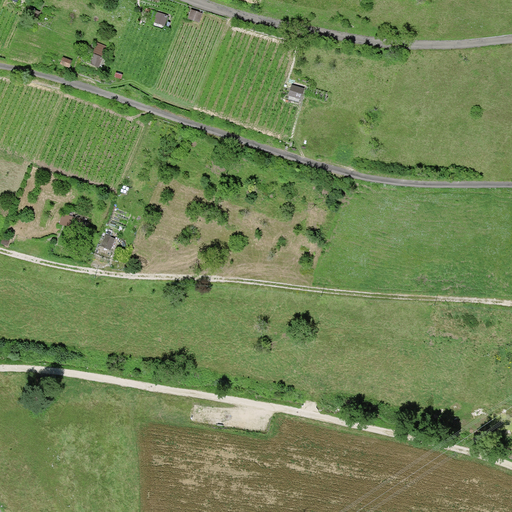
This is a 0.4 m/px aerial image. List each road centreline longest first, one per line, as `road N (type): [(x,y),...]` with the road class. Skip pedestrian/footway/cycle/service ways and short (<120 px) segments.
road 1 (unclassified): [(0,63),(84,82),(356,175),(511,183)]
road 2 (track): [(0,367),(124,379),(423,443),(511,472)]
road 3 (unclassified): [(511,39),(356,39),(205,0)]
